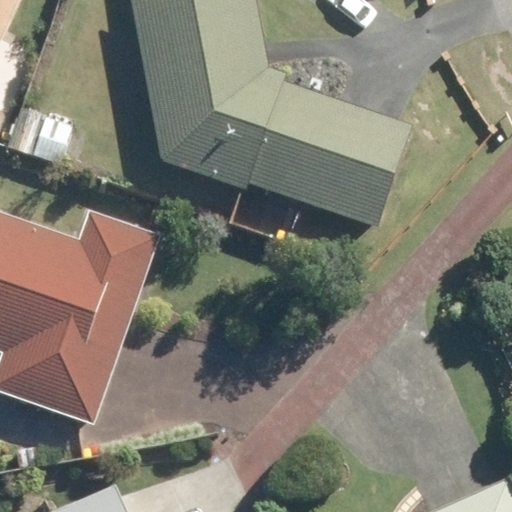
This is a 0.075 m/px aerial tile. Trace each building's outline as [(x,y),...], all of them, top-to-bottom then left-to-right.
[(0,0),(0,76),(34,0),(0,0)] [(262,0),(149,0),(177,159),(259,187),(388,231),(422,131),(275,81),(262,0)] [(46,106),(31,140),(61,154),(76,120),(46,106)] [(0,212),(0,353),(12,357),(0,391),(0,392),(103,428),(168,240),(97,215),(87,243),(0,212)] [(125,511),(113,482),(39,511),(125,511)] [(511,511),(511,488),(459,511),(511,511)]
